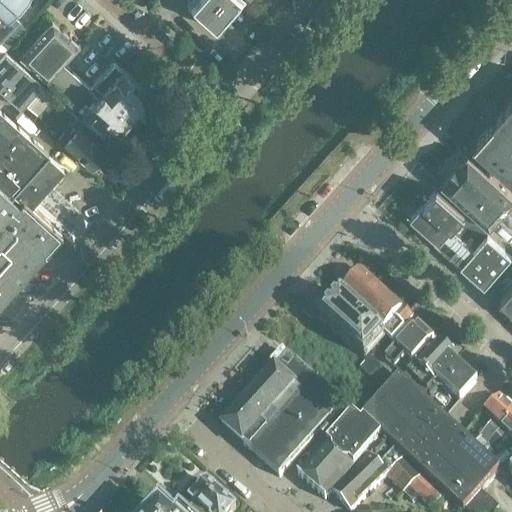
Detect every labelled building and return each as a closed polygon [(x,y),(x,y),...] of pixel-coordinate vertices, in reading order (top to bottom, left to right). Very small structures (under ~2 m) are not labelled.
[(19,0),(0,0),(0,41),(0,42),(20,20),(10,10),(19,0)] [(193,0),(189,4),(213,25),(235,0),(193,0)] [(52,19),(18,56),(108,137),(116,128),(121,132),(154,96),(112,59),(88,86),(63,63),(79,44),(52,19)] [(35,111),(52,92),(41,83),(4,50),(0,54),(0,90),(19,108),(24,102),(35,111)] [(83,121),(52,92),(35,111),(47,122),(52,116),(64,127),(56,135),(90,166),(105,149),(78,126),(83,121)] [(511,100),(473,144),(511,178),(511,100)] [(0,294),(41,250),(43,252),(61,231),(23,198),(55,162),(46,154),(48,152),(0,109),(0,294)] [(511,199),(465,156),(460,163),(458,162),(448,173),(449,175),(441,183),(444,186),(490,228),(511,203),(511,199)] [(499,250),(439,195),(416,221),(476,275),(499,250)] [(392,343),(413,319),(362,273),(340,296),(385,337),(392,343)] [(511,283),(500,297),(511,307),(511,283)] [(385,337),(340,296),(320,319),(364,359),(385,337)] [(418,324),(396,348),(386,360),(394,367),(405,356),(412,362),(433,338),(418,324)] [(413,379),(420,385),(427,392),(437,381),(459,402),(476,384),(453,363),(457,359),(438,343),(406,379),(410,383),(413,379)] [(287,356),(261,385),(222,428),(280,479),(344,407),(287,356)] [(370,359),(365,365),(364,365),(360,370),(383,391),(393,380),(370,359)] [(471,447),(403,385),(399,381),(364,419),(463,511),(498,472),(486,462),(479,454),(471,447)] [(493,423),(479,439),(471,447),(479,454),(511,417),(511,410),(500,399),(485,416),(493,423)] [(352,416),(298,477),(325,500),(331,493),(332,493),(380,438),(361,421),(360,423),(352,416)] [(511,417),(479,454),(486,462),(508,438),(511,440),(511,417)] [(380,438),(332,493),(349,511),(351,511),(387,478),(403,495),(413,505),(419,498),(431,509),(438,503),(444,509),(447,511),(453,506),(443,496),(441,498),(422,478),(405,460),(380,438)] [(155,511),(232,511),(235,509),(205,482),(189,500),(192,503),(183,511),(166,511),(160,506),(155,511)] [(463,511),(496,511),(498,511),(480,494),(464,511),(463,511)]
